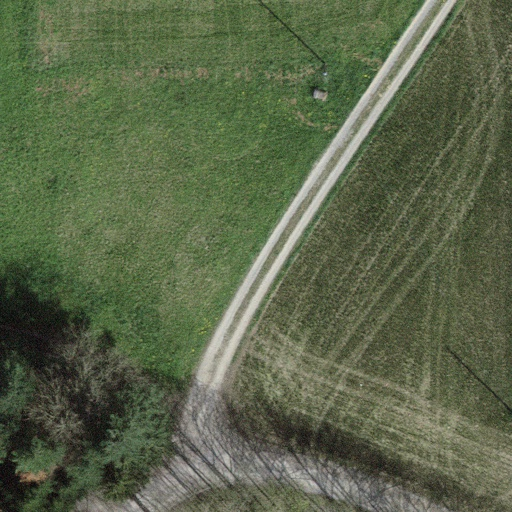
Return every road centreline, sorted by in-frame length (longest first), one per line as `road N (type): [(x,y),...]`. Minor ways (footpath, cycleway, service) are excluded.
road 1 (track): [(437,0),(239,322),(191,440)]
road 2 (track): [(191,440),(398,511)]
road 3 (track): [(0,378),(191,440)]
